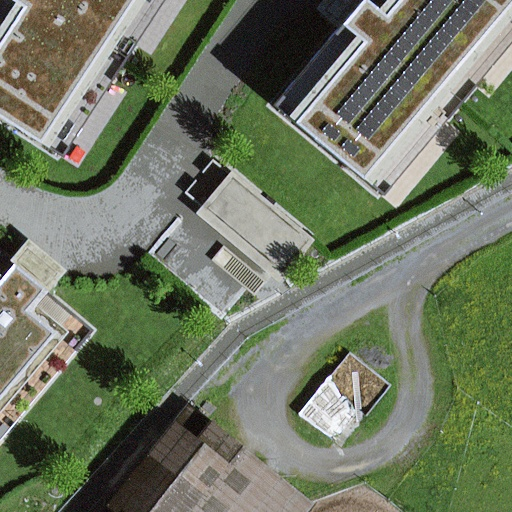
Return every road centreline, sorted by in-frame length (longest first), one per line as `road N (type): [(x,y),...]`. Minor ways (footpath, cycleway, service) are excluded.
road 1 (residential): [(262,0),(196,102),(156,191),(132,216),(99,229),(58,226),(0,199)]
road 2 (unclassified): [(252,374),(316,323),(511,214)]
